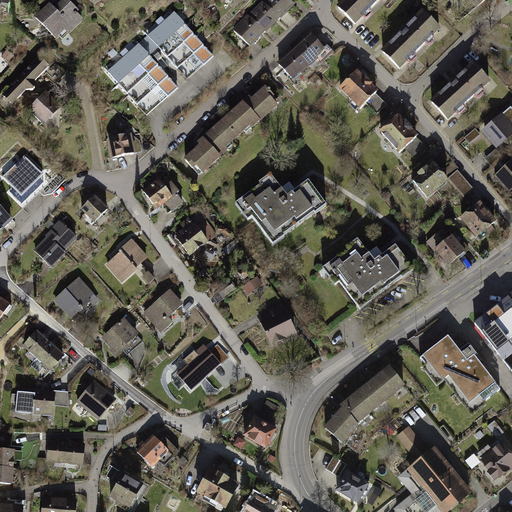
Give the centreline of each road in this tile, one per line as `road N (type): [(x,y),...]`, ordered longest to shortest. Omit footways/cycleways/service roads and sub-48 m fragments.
road 1 (residential): [(116,181),(318,11)]
road 2 (residential): [(116,181),(269,387)]
road 3 (tertiary): [(511,251),(336,372),(305,403)]
road 4 (residential): [(172,420),(0,277)]
road 5 (residential): [(406,101),(511,220)]
road 6 (residential): [(0,259),(80,177),(116,181)]
road 7 (residential): [(172,420),(284,485),(303,486)]
road 8 (residential): [(406,101),(511,5)]
road 9 (residential): [(318,11),(406,101)]
